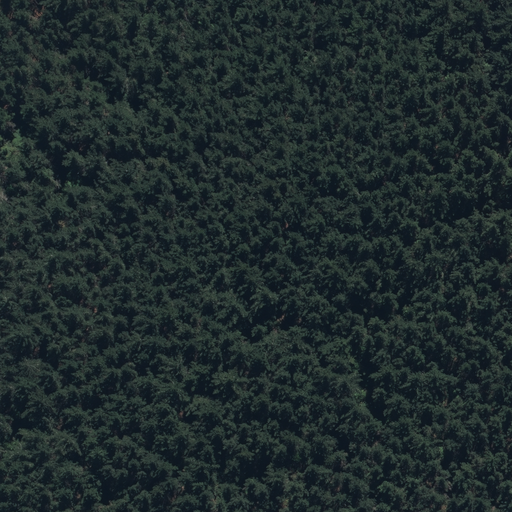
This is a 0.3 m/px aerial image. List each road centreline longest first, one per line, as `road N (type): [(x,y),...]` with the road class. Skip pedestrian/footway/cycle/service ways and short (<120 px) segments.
road 1 (track): [(503,511),(447,451),(268,362),(237,231),(326,54),(337,0)]
road 2 (track): [(77,0),(49,234),(46,370),(83,473),(136,511)]
